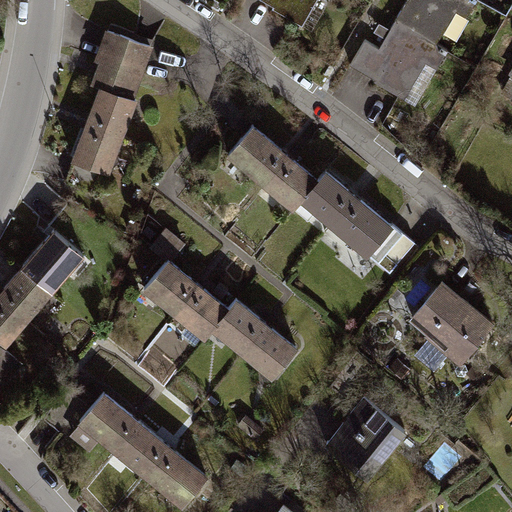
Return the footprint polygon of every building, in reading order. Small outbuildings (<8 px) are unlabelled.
[(268,0),(315,28),(330,0),(268,0)] [(475,0),(406,0),(391,26),(382,20),(376,29),(387,36),(382,45),(367,36),(352,62),(416,100),(475,0)] [(101,85),(74,153),(111,168),(112,164),(128,170),(132,158),(119,153),(143,95),(137,92),(156,44),(107,25),(95,56),(101,58),(92,81),(101,85)] [(511,69),(502,88),(511,93),(511,97),(509,104),(511,106),(511,69)] [(256,117),(232,146),(229,149),(296,204),(311,217),(319,208),(370,251),(376,243),(398,261),(418,237),(400,222),(329,163),(322,172),(256,117)] [(0,374),(6,380),(25,357),(8,343),(86,251),(83,248),(95,234),(70,213),(58,227),(54,224),(0,287),(0,374)] [(167,223),(149,244),(166,258),(144,283),(203,334),(213,323),(256,361),(253,365),(266,377),(270,372),(273,374),(301,342),(270,316),(240,290),(232,299),(224,293),(229,286),(221,279),(213,288),(174,254),(186,239),(167,223)] [(496,319),(451,277),(420,311),(465,353),(496,319)] [(81,418),(186,502),(212,468),(176,439),(141,411),(106,383),(91,402),(70,386),(46,415),(60,427),(68,434),(81,418)] [(410,425),(369,392),(330,439),(371,472),(410,425)] [(248,412),(239,423),(256,437),(265,425),(248,412)] [(304,511),(287,497),(274,511),(304,511)]
